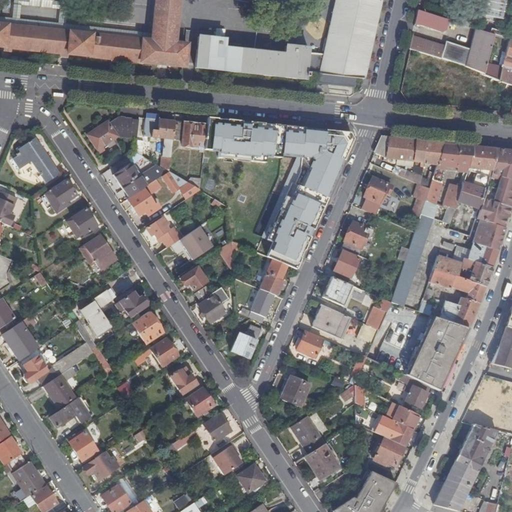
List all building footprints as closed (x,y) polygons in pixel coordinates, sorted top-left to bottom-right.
[(0,47),(184,68),(186,46),(174,44),(178,0),(155,0),(151,42),(0,25),(0,47)] [(333,24),(334,0),(327,0),(325,22),(333,24)] [(375,0),(334,0),(333,24),(373,33),(377,14),(380,1),(375,0)] [(506,0),(474,0),(472,14),(502,20),(506,0)] [(447,29),(449,22),(444,20),(417,12),(415,24),(442,31),(447,29)] [(333,24),(325,22),(324,35),(331,35),(333,24)] [(331,35),(324,35),(321,56),(316,55),(314,76),(316,76),(316,84),(314,87),(313,87),(312,93),(326,95),(325,86),(352,89),(354,80),(362,81),(373,33),(333,24),(331,35)] [(214,36),(223,37),(224,30),(215,29),(214,36)] [(495,36),(509,40),(510,35),(491,29),(489,34),(495,36)] [(449,63),(484,75),(495,36),(489,34),(476,30),(471,46),(447,40),(446,45),(412,36),(409,49),(431,57),(449,63)] [(224,49),(225,41),(197,38),(194,69),(222,72),(224,49)] [(502,67),(511,70),(511,41),(509,41),(502,67)] [(254,53),(251,76),(281,79),(283,56),(284,47),(283,47),(282,56),(254,53)] [(283,56),(281,79),(304,82),(304,75),(314,76),(316,55),(307,54),(307,50),(284,47),(283,56)] [(224,49),(222,72),(251,76),(254,53),(224,49)] [(122,65),(120,73),(128,74),(130,67),(122,65)] [(511,109),(511,114),(511,70),(502,67),(500,74),(499,81),(501,81),(508,84),(511,85),(511,109)] [(118,138),(137,139),(139,121),(120,118),(110,124),(108,122),(87,135),(98,151),(100,154),(105,150),(103,147),(118,138)] [(137,139),(137,141),(143,142),(143,155),(150,156),(151,143),(149,143),(150,138),(144,137),(146,119),(139,118),(139,121),(137,139)] [(286,127),(208,118),(207,127),(206,146),(205,151),(283,155),(286,127)] [(144,137),(150,138),(164,139),(161,168),(169,173),(173,139),(175,122),(146,119),(144,137)] [(182,123),(175,122),(173,139),(180,140),(182,123)] [(206,146),(207,127),(184,124),(182,144),(206,146)] [(313,161),(302,185),(327,197),(352,141),(348,133),(286,127),(283,155),(311,157),(313,161)] [(379,141),(374,154),(385,158),(419,162),(418,167),(422,167),(423,162),(425,142),(386,137),(379,141)] [(17,156),(14,159),(20,167),(31,160),(42,176),(40,178),(44,183),(46,182),(47,182),(59,174),(35,139),(17,151),(19,152),(16,154),(17,156)] [(425,142),(423,162),(437,163),(444,144),(425,142)] [(451,144),(444,144),(437,163),(432,179),(438,181),(445,166),(449,166),(450,156),(451,144)] [(471,160),(472,147),(451,144),(450,156),(449,166),(454,167),(469,168),(471,160)] [(473,185),(467,184),(464,182),(462,188),(457,201),(479,209),(481,203),(483,195),(489,178),(490,174),(494,164),(496,149),(472,147),(471,160),(469,168),(478,169),(473,185)] [(511,151),(496,149),(494,164),(490,174),(489,178),(483,195),(481,203),(479,209),(477,215),(475,219),(479,220),(481,221),(503,228),(506,218),(508,218),(511,204),(511,151)] [(112,169),(116,174),(132,164),(128,158),(112,169)] [(129,199),(143,190),(147,187),(153,184),(169,173),(161,168),(159,167),(141,178),(132,164),(116,174),(114,176),(129,199)] [(402,169),(399,176),(417,184),(420,185),(421,177),(402,169)] [(187,183),(170,173),(163,178),(170,188),(175,184),(183,194),(182,194),(186,200),(199,191),(187,183)] [(363,197),(380,205),(384,194),(387,195),(391,187),(371,178),(363,197)] [(190,179),(187,183),(199,191),(201,180),(190,179)] [(424,200),(435,204),(442,183),(432,179),(428,188),(427,194),(424,200)] [(51,204),(57,213),(70,205),(68,202),(76,196),(66,181),(46,194),(52,203),(51,204)] [(153,184),(147,187),(151,192),(156,189),(153,184)] [(420,185),(417,184),(413,197),(416,199),(410,216),(418,219),(419,215),(422,208),(424,200),(427,194),(428,188),(420,185)] [(449,225),(457,201),(462,188),(450,184),(442,207),(447,209),(443,222),(449,225)] [(154,206),(143,190),(129,199),(127,200),(138,216),(154,206)] [(0,222),(10,227),(14,217),(9,215),(16,199),(0,191),(0,222)] [(296,193),(271,251),(296,262),(321,204),(296,193)] [(221,204),(215,200),(212,206),(218,209),(221,204)] [(419,215),(433,219),(438,205),(435,204),(424,200),(422,208),(419,215)] [(96,225),(85,208),(66,221),(77,238),(96,225)] [(433,219),(419,215),(418,219),(413,233),(390,303),(398,305),(404,308),(433,219)] [(163,242),(167,248),(179,241),(180,240),(173,228),(168,232),(165,228),(168,226),(163,219),(147,229),(152,237),(154,235),(160,244),(163,242)] [(475,237),(476,232),(501,240),(505,228),(481,221),(479,220),(475,219),(470,236),(475,237)] [(344,242),(341,249),(357,256),(365,239),(367,240),(371,231),(352,223),(343,242),(344,242)] [(180,240),(179,241),(192,261),(211,247),(198,228),(180,240)] [(473,242),(498,250),(501,240),(476,232),(475,237),(473,242)] [(80,249),(87,259),(91,256),(95,262),(101,271),(116,260),(100,236),(80,249)] [(473,242),(467,260),(492,268),(498,250),(473,242)] [(234,275),(231,243),(218,251),(234,275)] [(335,272),(333,278),(346,284),(349,278),(357,260),(341,252),(333,271),(335,272)] [(91,256),(87,259),(91,265),(95,262),(91,256)] [(438,256),(433,270),(456,277),(460,267),(461,263),(438,256)] [(461,263),(460,267),(471,270),(468,281),(485,286),(492,268),(467,260),(463,259),(461,263)] [(280,281),(286,266),(272,261),(260,287),(259,290),(260,290),(273,297),(275,298),(282,282),(280,281)] [(195,266),(178,277),(185,287),(189,284),(193,291),(206,282),(195,266)] [(450,323),(468,329),(476,309),(481,297),(485,286),(468,281),(456,277),(433,270),(429,283),(450,289),(451,288),(467,293),(465,299),(460,298),(458,305),(449,303),(448,304),(444,303),(439,319),(450,323)] [(47,285),(40,273),(36,276),(43,288),(47,285)] [(333,278),(331,277),(322,298),(342,307),(351,286),(346,284),(333,278)] [(358,281),(349,278),(346,284),(351,286),(352,287),(353,284),(356,285),(358,281)] [(200,302),(211,295),(206,287),(195,295),(200,302)] [(228,299),(221,288),(211,294),(213,297),(198,306),(210,324),(225,313),(220,305),(228,299)] [(273,297),(260,290),(248,317),(261,323),(262,324),(273,297)] [(98,338),(110,330),(97,310),(112,300),(106,292),(79,310),(98,338)] [(133,294),(119,303),(124,310),(129,317),(147,306),(141,297),(137,300),(133,294)] [(0,299),(0,332),(15,323),(13,319),(0,299)] [(423,299),(419,312),(432,317),(436,318),(437,314),(429,311),(431,306),(427,304),(428,301),(423,299)] [(364,326),(377,332),(381,323),(390,303),(382,300),(378,309),(373,308),(364,326)] [(124,310),(119,303),(116,305),(121,312),(124,310)] [(351,319),(321,306),(311,327),(340,341),(351,319)] [(148,312),(131,323),(145,344),(161,333),(148,312)] [(432,317),(427,329),(457,343),(435,391),(438,392),(460,344),(468,329),(450,323),(439,319),(436,318),(432,317)] [(78,322),(74,324),(87,344),(88,346),(91,350),(95,347),(78,322)] [(36,349),(19,324),(2,335),(18,361),(36,349)] [(360,357),(366,359),(368,354),(371,346),(377,332),(364,326),(363,325),(351,352),(360,357)] [(261,331),(250,326),(245,337),(238,335),(231,352),(248,360),(261,331)] [(511,328),(505,327),(502,335),(498,347),(511,350),(511,328)] [(457,343),(427,329),(426,330),(404,377),(429,388),(435,391),(457,343)] [(304,333),(296,350),(314,359),(321,341),(304,333)] [(150,350),(161,367),(177,357),(166,339),(150,350)] [(37,379),(42,387),(43,386),(71,367),(93,352),(92,351),(91,350),(88,346),(87,344),(51,367),(51,368),(46,372),(41,364),(44,362),(39,355),(22,366),(26,372),(23,375),(29,384),(37,379)] [(92,351),(93,352),(103,367),(108,375),(112,373),(95,347),(91,350),(92,351)] [(511,350),(498,347),(490,364),(511,369),(511,350)] [(366,359),(360,357),(351,378),(356,380),(364,363),(365,361),(366,359)] [(75,374),(71,367),(43,386),(48,393),(48,394),(58,409),(74,398),(63,382),(75,374)] [(180,373),(170,379),(182,395),(196,386),(190,376),(185,380),(180,373)] [(429,388),(404,377),(399,375),(396,381),(406,386),(403,393),(406,394),(406,395),(407,396),(404,403),(418,409),(429,388)] [(485,375),(472,402),(494,408),(502,392),(508,393),(510,388),(508,387),(509,382),(485,375)] [(290,377),(279,399),(298,407),(308,385),(290,377)] [(331,385),(341,388),(343,381),(333,378),(331,385)] [(123,385),(121,387),(126,396),(129,393),(123,385)] [(126,396),(121,387),(117,389),(123,398),(127,396),(126,396)] [(202,389),(185,400),(196,417),(213,406),(212,404),(213,401),(211,397),(207,396),(202,389)] [(341,402),(353,401),(352,390),(340,391),(341,402)] [(354,395),(354,404),(363,404),(362,395),(354,395)] [(79,398),(49,418),(55,428),(73,415),(79,424),(91,416),(79,398)] [(504,412),(494,408),(472,402),(462,422),(472,425),(495,431),(504,412)] [(418,416),(398,407),(391,421),(411,430),(418,416)] [(371,432),(383,437),(404,447),(411,430),(391,421),(379,416),(371,432)] [(323,444),(307,417),(290,428),(307,455),(323,444)] [(215,418),(199,428),(211,445),(227,435),(215,418)] [(0,440),(9,435),(6,429),(5,429),(0,422),(0,440)] [(472,425),(433,505),(456,511),(496,431),(495,431),(472,425)] [(84,433),(69,443),(80,461),(96,451),(84,433)] [(394,466),(404,447),(383,437),(373,461),(385,466),(386,463),(394,466)] [(1,470),(4,475),(24,462),(20,454),(20,453),(10,438),(0,444),(0,460),(3,464),(6,463),(8,465),(1,470)] [(230,442),(210,455),(223,476),(241,464),(236,457),(234,453),(237,452),(230,442)] [(324,445),(323,444),(307,455),(302,458),(303,459),(324,445)] [(159,453),(162,457),(174,449),(171,445),(159,453)] [(324,445),(303,459),(317,482),(338,469),(324,445)] [(96,460),(82,469),(87,476),(92,472),(99,481),(119,467),(112,458),(109,460),(104,452),(95,458),(96,460)] [(15,494),(20,502),(23,500),(44,486),(29,462),(12,473),(22,489),(15,494)] [(247,492),(251,490),(255,488),(263,481),(253,467),(237,477),(247,492)] [(363,485),(370,472),(367,471),(359,483),(363,485)] [(377,511),(380,508),(382,508),(389,498),(395,484),(370,472),(363,485),(354,500),(351,498),(331,511),(377,511)] [(44,486),(23,500),(28,507),(34,502),(40,511),(54,511),(51,507),(56,503),(44,486)] [(117,486),(101,497),(110,511),(116,511),(129,504),(117,486)] [(179,509),(187,499),(181,494),(173,504),(179,509)] [(151,495),(144,499),(150,511),(156,511),(159,511),(151,495)] [(205,503),(201,498),(193,504),(197,509),(205,503)] [(148,511),(142,501),(126,511),(148,511)] [(494,511),(496,505),(481,501),(477,511),(494,511)]
